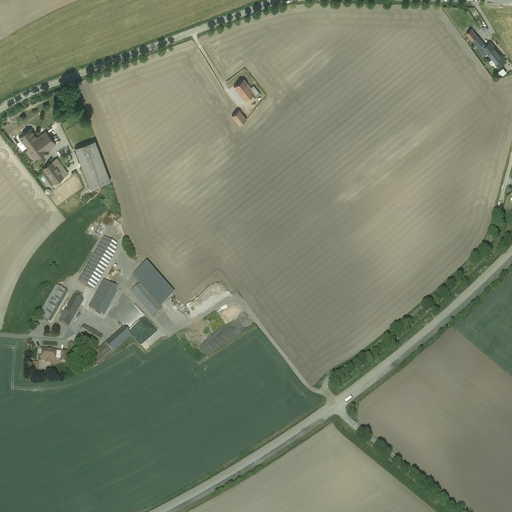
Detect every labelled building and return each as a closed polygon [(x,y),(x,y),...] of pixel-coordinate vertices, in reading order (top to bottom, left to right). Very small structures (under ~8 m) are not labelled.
[(477,36),(472,29),(466,33),(472,40),(477,36)] [(484,43),(478,36),(477,36),(472,40),(478,48),(484,43)] [(506,61),(491,42),(486,46),(483,48),(488,55),(498,67),(506,61)] [(484,43),(478,48),(486,57),(488,55),(483,48),(486,46),(484,43)] [(243,79),(234,87),(239,93),(249,86),(243,79)] [(249,86),(239,93),(245,101),(252,96),(253,97),(259,93),(253,86),(251,88),(249,86)] [(246,120),(239,110),(232,116),(239,125),(246,120)] [(31,129),(19,137),(26,146),(37,138),(31,129)] [(37,138),(26,146),(35,159),(55,144),(46,131),(37,138)] [(95,141),(75,148),(90,189),(110,181),(95,141)] [(56,159),(43,169),(54,184),(68,174),(56,159)] [(104,238),(79,282),(94,290),(116,251),(117,246),(104,238)] [(147,264),(133,275),(161,307),(174,295),(147,264)] [(117,288),(104,281),(89,308),(101,314),(104,317),(117,294),(117,288)] [(161,308),(139,284),(130,292),(152,316),(161,308)] [(56,286),(39,316),(48,321),(49,319),(51,320),(66,294),(64,293),(65,291),(56,286)] [(74,296),(59,322),(68,327),(83,301),(74,296)] [(239,325),(208,340),(211,345),(226,338),(227,340),(233,337),(232,333),(240,329),(239,325)] [(103,337),(83,326),(79,333),(98,344),(103,337)] [(124,328),(105,344),(112,352),(131,335),(124,328)] [(105,344),(90,357),(97,365),(112,352),(105,344)] [(56,351),(42,350),(41,361),(46,361),(46,362),(47,363),(50,363),(51,362),(55,362),(55,359),(56,352),(56,351)] [(67,353),(56,352),(55,359),(60,360),(60,362),(66,362),(67,353)]
